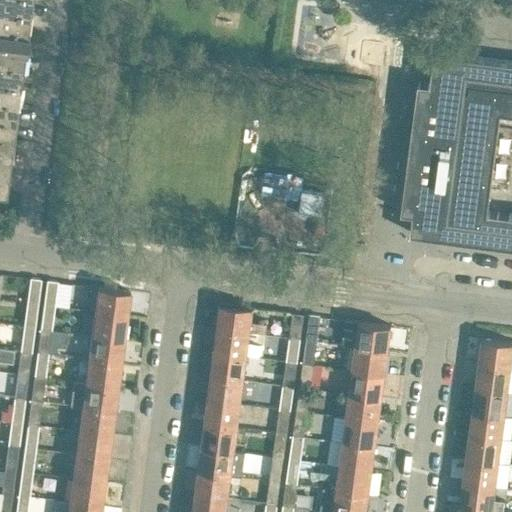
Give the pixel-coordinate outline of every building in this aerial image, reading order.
[(31,0),(0,0),(0,8),(30,13),(31,0)] [(0,26),(27,31),(30,13),(0,8),(0,26)] [(0,45),(25,49),(27,31),(0,26),(0,45)] [(0,63),(23,67),(25,49),(0,45),(0,63)] [(511,60),(434,50),(430,83),(423,82),(421,81),(419,80),(402,210),(404,211),(406,210),(413,211),(411,232),(511,244),(511,60)] [(23,67),(0,63),(0,81),(20,85),(23,67)] [(0,100),(18,103),(20,85),(0,81),(0,100)] [(0,118),(15,121),(18,103),(0,100),(0,118)] [(0,136),(13,139),(15,121),(0,118),(0,136)] [(0,155),(11,157),(13,139),(0,136),(0,155)] [(0,173),(8,175),(11,157),(0,155),(0,173)] [(6,191),(8,175),(0,173),(0,191),(6,192),(6,191)] [(37,302),(41,278),(30,276),(26,301),(37,302)] [(71,293),(72,282),(58,280),(47,278),(44,303),(55,305),(56,297),(63,298),(64,293),(71,293)] [(127,314),(130,289),(98,285),(95,310),(127,314)] [(34,326),(37,302),(26,301),(23,325),(34,326)] [(250,330),(253,306),(221,302),(218,326),(250,330)] [(52,328),(55,305),(44,303),(40,327),(52,328)] [(123,338),(127,314),(95,310),(92,334),(123,338)] [(301,337),(305,313),(293,311),(290,336),(301,337)] [(318,339),(321,315),(311,313),(307,338),(318,339)] [(388,348),(391,324),(359,320),(356,344),(388,348)] [(31,350),(34,326),(23,325),(20,348),(31,350)] [(247,353),(250,330),(218,326),(215,349),(247,353)] [(65,346),(67,331),(67,330),(52,328),(40,327),(37,351),(49,352),(49,351),(56,352),(57,345),(65,346)] [(120,362),(123,338),(92,334),(89,358),(120,362)] [(298,360),(301,337),(290,336),(287,359),(298,360)] [(511,365),(511,362),(511,340),(483,336),(480,361),(511,365)] [(314,363),(318,339),(307,338),(304,362),(314,363)] [(385,372),(388,348),(356,344),(353,368),(385,372)] [(0,359),(12,361),(14,348),(0,345),(0,359)] [(28,374),(31,350),(20,348),(17,372),(28,374)] [(244,377),(247,353),(215,349),(212,373),(244,377)] [(45,376),(49,352),(37,351),(34,374),(45,376)] [(117,385),(120,362),(89,358),(86,380),(85,381),(117,385)] [(294,384),(298,360),(287,359),(283,383),(294,384)] [(508,389),(511,365),(480,361),(477,385),(508,389)] [(311,386),(314,363),(304,362),(300,385),(311,386)] [(382,395),(385,372),(353,368),(350,391),(382,395)] [(25,397),(28,374),(17,372),(13,396),(25,397)] [(241,401),(244,377),(212,373),(208,397),(241,401)] [(42,400),(45,376),(34,374),(31,398),(42,400)] [(114,409),(117,385),(85,381),(86,380),(73,378),(70,403),(82,404),(82,405),(114,409)] [(291,408),(294,384),(283,383),(280,407),(291,408)] [(308,410),(311,386),(300,385),(297,409),(308,410)] [(505,413),(508,389),(477,385),(473,408),(505,413)] [(379,419),(382,395),(350,391),(347,415),(379,419)] [(21,421),(25,397),(13,396),(10,420),(21,421)] [(238,425),(241,401),(208,397),(205,421),(238,425)] [(39,424),(42,400),(31,398),(28,422),(39,424)] [(111,433),(114,409),(82,405),(79,429),(111,433)] [(288,432),(291,408),(280,407),(277,430),(288,432)] [(502,437),(505,413),(473,408),(470,432),(502,437)] [(305,434),(308,410),(297,409),(294,432),(305,434)] [(375,443),(379,419),(347,415),(344,439),(375,443)] [(18,445),(21,421),(10,420),(7,443),(18,445)] [(234,449),(238,425),(205,421),(202,445),(234,449)] [(36,447),(39,424),(28,422),(25,446),(36,447)] [(108,457),(111,433),(79,429),(75,453),(108,457)] [(284,456),(288,432),(277,430),(273,454),(284,456)] [(301,458),(305,434),(294,432),(290,456),(301,458)] [(499,460),(502,437),(470,432),(467,456),(499,460)] [(372,467),(375,443),(344,439),(341,463),(372,467)] [(15,469),(18,445),(7,443),(4,467),(15,469)] [(231,473),(234,449),(202,445),(199,469),(231,473)] [(33,471),(36,447),(25,446),(21,470),(33,471)] [(104,481),(108,457),(75,453),(72,476),(104,481)] [(281,479),(284,456),(273,454),(270,478),(281,479)] [(290,456),(287,480),(298,482),(301,458),(290,456)] [(496,484),(499,460),(467,456),(464,480),(496,484)] [(369,491),(372,467),(341,463),(338,487),(369,491)] [(4,467),(1,491),(12,493),(15,469),(4,467)] [(229,497),(231,473),(199,469),(196,492),(229,497)] [(29,495),(33,471),(21,470),(18,493),(29,495)] [(101,505),(104,481),(72,476),(69,500),(101,505)] [(278,503),(281,479),(270,478),(267,502),(278,503)] [(295,506),(298,482),(287,480),(284,504),(295,506)] [(504,499),(494,498),(496,484),(464,480),(461,504),(492,508),(503,509),(504,499)] [(326,485),(323,509),(335,511),(343,511),(366,511),(369,491),(338,487),(326,485)] [(0,511),(9,511),(12,493),(1,491),(0,496),(0,511)] [(226,511),(229,497),(196,492),(193,511),(226,511)] [(27,511),(29,495),(18,493),(15,511),(27,511)] [(56,498),(53,511),(100,511),(101,505),(69,500),(56,498)] [(276,511),(278,503),(267,502),(265,511),(276,511)]
